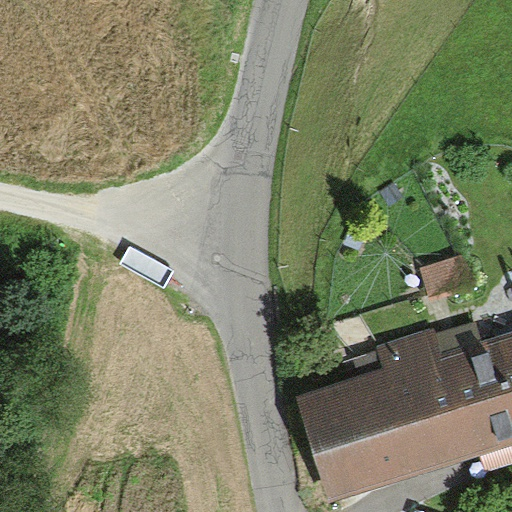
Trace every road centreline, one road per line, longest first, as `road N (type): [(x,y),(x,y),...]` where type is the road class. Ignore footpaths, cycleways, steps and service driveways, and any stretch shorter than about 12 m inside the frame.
road 1 (residential): [(278,511),(246,327),(247,250),(283,0)]
road 2 (track): [(0,209),(247,250)]
